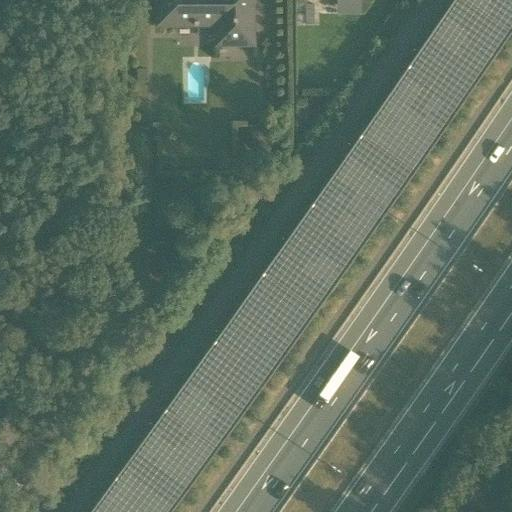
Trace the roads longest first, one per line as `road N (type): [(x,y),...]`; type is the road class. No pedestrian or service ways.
road 1 (unclassified): [(74,511),(207,337),(437,0)]
road 2 (motorway): [(511,121),(245,511)]
road 3 (motorway): [(355,511),(511,284)]
